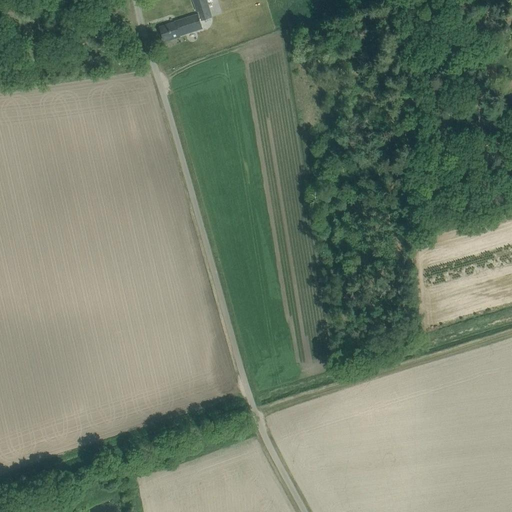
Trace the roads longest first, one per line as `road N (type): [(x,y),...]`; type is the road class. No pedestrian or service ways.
road 1 (unclassified): [(140,0),(256,413),(304,511)]
road 2 (track): [(511,335),(256,413)]
